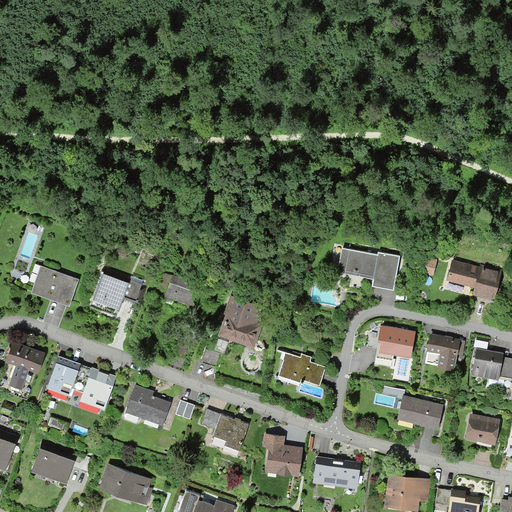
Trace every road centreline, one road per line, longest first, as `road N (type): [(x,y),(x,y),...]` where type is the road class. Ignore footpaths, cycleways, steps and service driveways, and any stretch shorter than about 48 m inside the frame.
road 1 (track): [(0,130),(155,142),(398,137),(511,181)]
road 2 (residential): [(0,325),(15,321),(334,430)]
road 3 (residential): [(334,430),(350,332),(368,311),(511,337)]
road 4 (residential): [(334,430),(511,478)]
